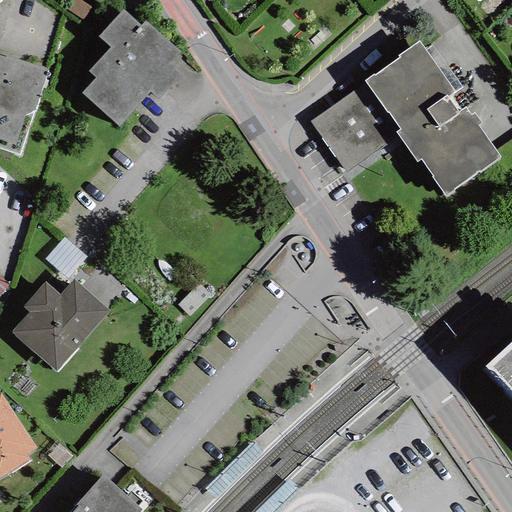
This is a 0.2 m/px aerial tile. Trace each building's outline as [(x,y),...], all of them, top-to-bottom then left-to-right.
[(102,14),(80,0),(69,0),(64,8),(93,28),(102,14)] [(180,54),(145,21),(141,26),(123,9),(98,36),(111,47),(88,71),(96,78),(82,93),(118,128),(151,93),(158,100),(182,74),(171,64),(180,54)] [(455,92),(418,41),(397,55),(399,58),(375,76),(372,73),(364,79),(366,82),(310,122),(346,172),(398,136),(417,162),(421,159),(432,175),(431,176),(446,197),(453,193),(451,190),(478,171),(480,173),(500,159),(477,125),(481,122),(473,112),(470,115),(464,107),(458,112),(448,97),(455,92)] [(0,147),(20,155),(33,113),(35,113),(47,69),(0,56),(0,147)] [(87,257),(63,237),(44,260),(68,280),(87,257)] [(0,277),(0,293),(9,284),(1,276),(0,277)] [(28,313),(10,334),(56,373),(109,311),(73,280),(60,295),(44,282),(22,308),(28,313)] [(189,316),(210,295),(198,283),(177,304),(189,316)] [(511,345),(488,367),(511,393),(511,345)] [(2,394),(0,395),(0,477),(29,459),(27,455),(36,449),(2,394)] [(262,452),(252,441),(204,488),(214,498),(262,452)] [(63,468),(73,456),(59,444),(48,456),(63,468)] [(140,511),(142,510),(102,475),(76,504),(84,511),(140,511)] [(273,511),(299,488),(289,478),(252,511),(273,511)]
